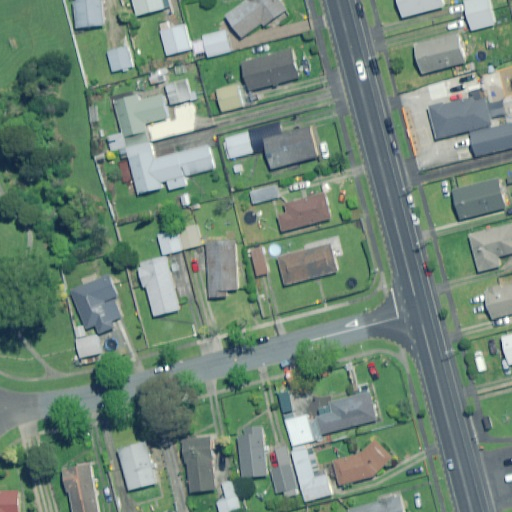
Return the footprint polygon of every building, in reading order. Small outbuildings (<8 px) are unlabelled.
[(78,0),(81,27),(109,24),(107,0),(78,0)] [(138,0),(143,14),(175,5),(173,0),(138,0)] [(292,8),(286,0),(250,0),(231,14),(247,37),(268,22),(269,25),(292,8)] [(444,8),(441,0),(397,0),(403,18),(444,8)] [(495,26),(488,0),(467,0),(463,1),(471,32),(495,26)] [(195,47),(188,23),(164,30),(171,54),(195,47)] [(235,50),(229,29),(206,35),(212,56),(235,50)] [(466,64),(458,35),(414,47),(422,75),(466,64)] [(136,66),(131,45),(111,50),(116,71),(136,66)] [(305,77),(297,47),(247,61),(254,90),(278,84),(279,85),(284,84),(283,83),(305,77)] [(153,77),(155,84),(168,80),(167,74),(171,73),(169,67),(154,71),(155,76),(153,77)] [(189,78),(169,84),(174,104),(195,99),(189,78)] [(248,105),(242,83),(221,88),(227,111),(248,105)] [(173,117),(167,94),(144,99),(142,94),(118,100),(131,147),(153,141),(151,131),(152,131),(150,123),(173,117)] [(511,124),(493,129),(484,95),(429,108),(437,139),(470,132),(470,134),(476,157),(511,148),(511,124)] [(324,156),(315,125),(288,132),(284,120),(251,129),(252,132),(229,138),(235,158),(272,148),(277,168),(324,156)] [(219,168),(212,144),(159,158),(157,150),(156,150),(153,141),(131,147),(143,194),(167,187),(166,182),(171,181),(174,189),(190,185),(187,167),(189,166),(190,175),(219,168)] [(467,219),(502,210),(505,222),(511,220),(511,205),(504,207),(497,179),(460,188),(467,219)] [(284,197),(281,185),(254,191),(257,203),(284,197)] [(337,218),(330,191),(289,202),(292,212),(283,214),(287,231),(337,218)] [(194,203),(191,194),(184,195),(186,205),(194,203)] [(182,228),(187,249),(206,244),(200,224),(182,228)] [(511,254),(511,224),(469,236),(479,273),(501,267),(499,258),(511,254)] [(182,228),(162,234),(167,254),(187,249),(182,228)] [(211,242),(214,297),(233,296),(233,290),(244,289),(241,240),(211,242)] [(344,271),(336,242),(283,256),(291,285),(344,271)] [(273,273),(266,247),(255,250),(262,276),(273,273)] [(151,286),(159,316),(185,309),(171,256),(145,262),(146,266),(143,267),(148,287),(151,286)] [(125,264),(117,267),(124,288),(132,285),(125,264)] [(100,325),(104,334),(120,327),(117,320),(126,317),(119,299),(110,302),(110,301),(123,295),(114,274),(75,289),(91,329),(100,325)] [(511,315),(511,285),(485,293),(491,320),(511,315)] [(89,336),(86,326),(78,328),(80,338),(89,336)] [(100,334),(80,339),(83,356),(104,352),(100,334)] [(511,335),(502,338),(509,366),(511,364),(511,335)] [(310,413),(288,418),(297,449),(308,447),(307,442),(326,437),(325,433),(382,418),(374,389),(333,400),(336,410),(320,415),(321,417),(312,420),(310,413)] [(267,424),(248,426),(248,433),(241,434),(245,476),(272,474),(267,424)] [(191,461),(194,491),(220,488),(217,458),(218,458),(216,434),(187,437),(189,461),(191,461)] [(364,451),(337,458),(344,484),(378,475),(397,456),(380,437),(364,451)] [(121,447),(132,489),(161,481),(150,440),(121,447)] [(295,450),(308,501),(335,494),(328,467),(322,469),(316,445),(308,447),(297,449),(295,450)] [(73,490),(77,511),(103,511),(96,462),(67,466),(71,490),(73,490)] [(294,462),(273,468),(280,492),(286,490),(288,496),(300,493),(298,487),(301,487),(294,462)] [(22,511),(22,488),(0,489),(0,511),(22,511)] [(382,499),(352,508),(353,511),(409,511),(405,494),(399,495),(399,493),(381,497),(382,499)] [(245,511),(241,496),(220,501),(223,511),(245,511)]
